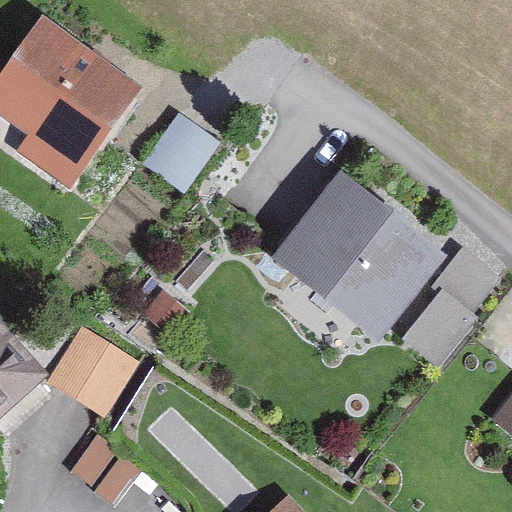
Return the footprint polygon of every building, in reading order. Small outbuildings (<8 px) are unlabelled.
[(77,194),(147,94),(48,25),(0,93),(0,116),(33,140),(22,156),(77,194)] [(221,150),(180,121),(144,171),(185,201),(221,150)] [(454,261),(349,181),(283,267),(388,347),(454,261)] [(472,254),(405,343),(441,370),(509,282),(472,254)] [(0,430),(51,387),(0,327),(0,430)] [(138,370),(85,340),(56,392),(109,421),(138,370)] [(511,406),(497,426),(511,437),(511,406)]
